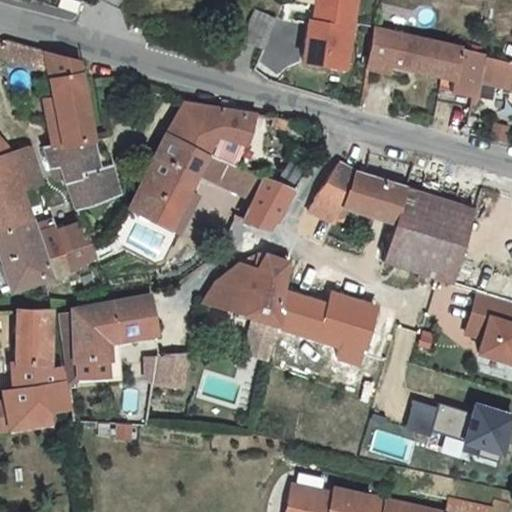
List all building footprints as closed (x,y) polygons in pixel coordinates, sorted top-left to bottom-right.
[(50,9),(52,0),(34,0),(33,5),(50,9)] [(321,66),(334,0),(295,0),(294,4),(298,6),(296,18),(290,18),(281,58),(321,66)] [(241,50),(254,16),(233,9),(219,43),(241,50)] [(432,38),(352,22),(344,62),(374,69),(379,56),(426,65),(432,38)] [(432,38),(426,65),(425,77),(446,81),(450,61),(453,43),(432,38)] [(1,57),(48,70),(45,51),(5,40),(1,57)] [(511,54),(453,43),(450,61),(465,65),(465,70),(500,78),(499,91),(511,93),(511,54)] [(52,142),(92,136),(77,60),(45,51),(48,70),(52,96),(58,131),(51,133),(52,142)] [(43,98),(51,133),(58,131),(52,96),(43,98)] [(186,102),(169,133),(208,155),(218,137),(248,142),(256,113),(186,102)] [(169,133),(132,204),(168,226),(208,155),(169,133)] [(63,164),(76,204),(120,193),(112,162),(99,164),(92,136),(52,142),(44,144),(50,165),(50,167),(63,164)] [(29,147),(36,168),(50,165),(44,144),(31,147),(29,147)] [(3,153),(0,153),(0,228),(31,217),(29,210),(22,186),(37,181),(40,180),(36,168),(29,147),(18,149),(10,151),(3,153)] [(344,209),(389,221),(400,184),(350,171),(334,162),(315,195),(344,209)] [(295,184),(266,173),(242,218),(269,224),(295,184)] [(421,270),(441,196),(400,184),(389,221),(379,260),(421,270)] [(315,195),(306,212),(333,223),(337,214),(340,216),(344,209),(315,195)] [(421,270),(447,277),(469,204),(441,196),(421,270)] [(47,221),(44,206),(29,210),(31,217),(35,225),(47,221)] [(31,217),(0,228),(0,256),(9,286),(67,268),(59,243),(58,244),(42,248),(35,225),(31,217)] [(47,221),(35,225),(42,248),(58,244),(59,241),(60,237),(54,220),(47,221)] [(59,243),(67,268),(93,255),(90,244),(86,232),(84,226),(60,237),(59,241),(58,244),(59,243)] [(86,232),(90,244),(101,241),(97,230),(86,232)] [(207,281),(196,301),(248,316),(238,350),(262,356),(271,323),(277,288),(279,259),(256,252),(252,263),(235,259),(234,259),(219,271),(209,277),(207,281)] [(286,291),(277,288),(271,323),(334,342),(332,355),(352,360),(367,306),(324,293),(322,301),(286,291)] [(71,358),(67,358),(69,379),(111,379),(109,339),(117,338),(154,328),(145,290),(70,310),(71,358)] [(511,301),(482,293),(471,326),(488,331),(485,342),(481,354),(511,363),(511,301)] [(45,307),(11,308),(15,360),(10,361),(12,386),(1,387),(4,415),(5,430),(49,422),(46,411),(63,405),(58,380),(47,380),(47,368),(48,367),(45,307)] [(488,331),(471,326),(468,337),(485,342),(488,331)] [(120,378),(117,338),(109,339),(111,379),(120,378)] [(166,382),(170,350),(145,352),(142,380),(166,382)] [(47,380),(58,380),(58,367),(48,367),(47,368),(47,380)] [(432,429),(439,406),(415,399),(406,427),(430,435),(432,429)] [(511,418),(511,413),(477,403),(474,412),(441,401),(439,406),(432,429),(465,439),(480,444),(478,453),(499,460),(511,418)] [(480,444),(465,439),(462,449),(478,453),(480,444)] [(365,511),(372,488),(320,474),(318,480),(278,470),(267,511),(365,511)] [(372,488),(365,511),(448,511),(431,508),(432,503),(372,488)]
